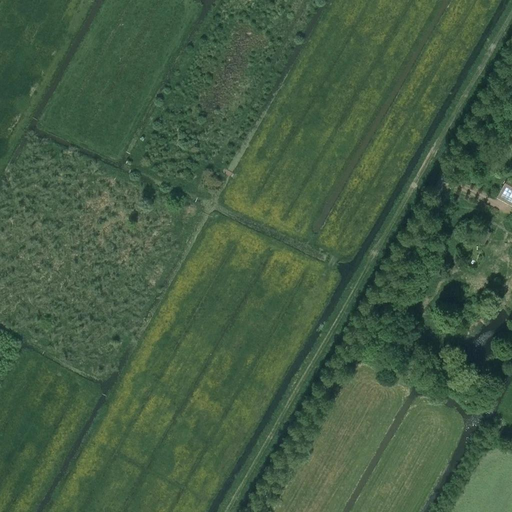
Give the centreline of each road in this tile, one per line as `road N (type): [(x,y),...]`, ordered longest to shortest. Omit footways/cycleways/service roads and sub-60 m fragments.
road 1 (track): [(229,511),(511,15)]
road 2 (unclassified): [(254,511),(444,180)]
